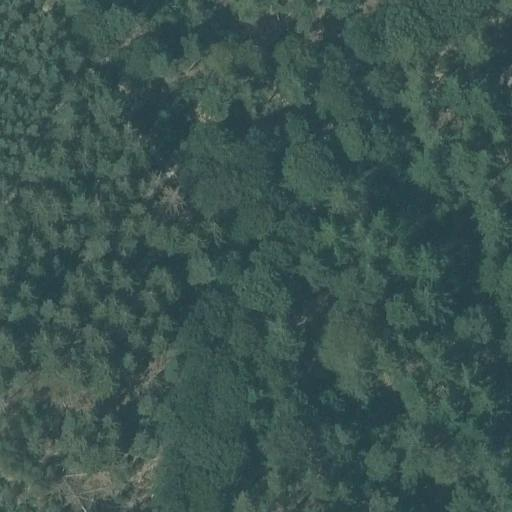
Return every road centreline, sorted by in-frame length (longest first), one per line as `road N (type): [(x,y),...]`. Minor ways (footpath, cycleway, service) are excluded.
road 1 (track): [(243,284),(338,115),(416,16)]
road 2 (track): [(81,49),(222,236),(243,284)]
road 3 (track): [(368,511),(258,338),(243,284)]
road 4 (track): [(0,184),(81,49)]
